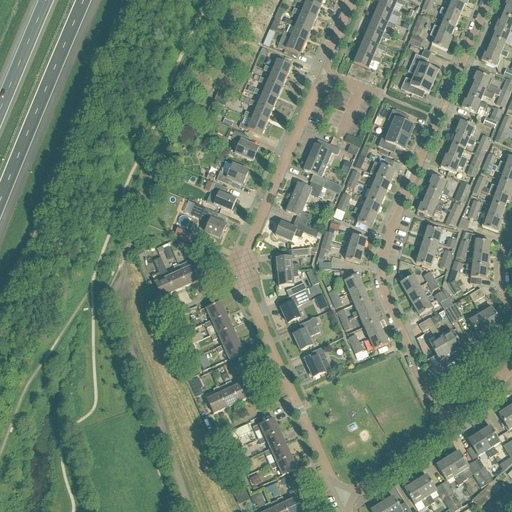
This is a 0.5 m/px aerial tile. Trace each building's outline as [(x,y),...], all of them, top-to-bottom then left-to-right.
[(307,0),(306,2),(302,0),(301,0),(291,0),(294,2),(305,6),(306,5),(320,11),(321,9),(324,0),(307,0)] [(392,13),(393,12),(395,5),(404,8),(406,4),(397,0),(396,2),(391,0),(380,0),(377,7),(392,13)] [(446,12),(458,17),(462,6),(451,1),(446,12)] [(430,14),(434,6),(425,3),(422,11),(430,14)] [(315,22),(320,11),(306,5),(304,7),(302,14),(294,10),(293,14),(300,18),(301,16),(315,22)] [(511,8),(506,6),(501,17),(511,21),(511,8)] [(387,24),(388,23),(390,16),(399,20),(401,15),(393,12),(392,13),(377,7),(373,18),(387,24)] [(278,22),(283,11),(279,9),(274,20),(278,22)] [(442,23),(453,28),(458,17),(446,12),(441,10),(439,15),(444,17),(442,23)] [(263,23),(266,13),(260,11),(257,21),(263,23)] [(414,21),(417,14),(411,12),(408,18),(414,21)] [(287,26),(295,29),(296,28),(310,34),(315,22),(301,16),(300,18),(297,25),(289,22),(287,26)] [(511,29),(510,29),(511,25),(511,21),(501,17),(497,28),(508,33),(511,35),(511,29)] [(373,18),(368,31),(382,37),(383,35),(386,28),(394,31),(396,26),(388,23),(387,24),(373,18)] [(416,26),(424,29),(427,21),(419,18),(416,26)] [(274,22),(270,32),(275,34),(280,24),(274,22)] [(448,39),(453,28),(442,23),(439,30),(434,27),(432,32),(448,39)] [(421,37),(424,29),(416,26),(413,34),(421,37)] [(305,45),(310,34),(296,28),(295,29),(291,37),(284,34),(283,38),(290,41),(291,39),(305,45)] [(497,28),(492,40),(504,45),(508,33),(497,28)] [(382,37),(368,31),(363,42),(377,48),(378,46),(381,39),(389,42),(391,38),(383,35),(382,37)] [(251,51),(257,35),(251,32),(245,48),(251,51)] [(446,44),(448,39),(432,32),(430,38),(433,39),(430,45),(445,52),(448,44),(446,44)] [(410,43),(421,48),(423,42),(412,37),(410,43)] [(300,57),(305,45),(291,39),(290,41),(287,47),(280,44),(277,49),(285,53),(286,51),(292,53),(300,57)] [(266,40),(263,46),(269,49),(272,42),(266,40)] [(501,51),(504,45),(492,40),(487,51),(499,56),(499,57),(506,60),(508,54),(501,51)] [(386,50),(384,49),(378,46),(377,48),(363,42),(358,54),(372,60),(373,58),(376,51),(384,54),(386,50)] [(499,56),(499,57),(499,56),(487,51),(485,55),(484,54),(480,62),(495,69),(499,61),(497,60),(499,56)] [(380,61),(373,58),(372,60),(358,54),(353,65),(367,71),(371,62),(379,65),(380,61)] [(416,56),(408,74),(415,77),(434,85),(439,73),(426,68),(428,62),(416,56)] [(264,68),(263,72),(271,75),(271,73),(285,79),(290,68),(276,62),(273,71),(264,68)] [(238,65),(236,69),(245,73),(247,68),(238,65)] [(353,80),(358,68),(352,66),(347,77),(353,80)] [(358,68),(353,80),(358,82),(363,71),(358,68)] [(364,85),(369,73),(363,71),(358,82),(364,85)] [(280,90),(285,79),(271,73),(271,75),(268,82),(260,79),(258,83),(266,86),(266,84),(280,90)] [(369,73),(364,85),(370,87),(375,76),(369,73)] [(472,86),(494,96),(498,97),(500,92),(488,87),(491,81),(475,74),(472,81),(473,82),(472,86)] [(413,83),(406,80),(401,91),(414,96),(416,91),(429,96),(434,85),(415,77),(413,83)] [(254,94),(261,97),(262,95),(276,101),(280,90),(266,84),(266,86),(263,93),(255,90),(254,94)] [(472,86),(467,98),(479,103),(481,97),(492,102),(494,96),(472,86)] [(499,98),(508,101),(511,94),(503,90),(499,98)] [(218,93),(214,102),(225,107),(229,98),(218,93)] [(271,113),(276,101),(262,95),(261,97),(258,104),(245,98),(243,103),(256,109),(257,107),(271,113)] [(479,103),(467,98),(465,102),(463,101),(460,109),(476,115),(479,108),(484,110),(486,106),(479,103)] [(504,110),(508,101),(499,98),(496,106),(504,110)] [(266,125),(271,113),(257,107),(256,109),(253,116),(245,113),(243,117),(251,120),(252,119),(266,125)] [(495,130),(502,112),(495,109),(490,121),(486,120),(484,126),(495,130)] [(390,133),(410,141),(415,128),(407,125),(409,119),(393,112),(388,122),(393,125),(390,133)] [(502,126),(509,129),(511,123),(511,121),(505,118),(502,126)] [(261,136),(266,125),(252,119),(251,120),(248,127),(240,124),(238,128),(246,132),(247,130),(261,136)] [(232,128),(234,124),(225,120),(223,125),(232,128)] [(205,121),(203,127),(214,130),(216,124),(205,121)] [(474,130),(474,129),(459,122),(456,130),(457,131),(456,135),(469,140),(471,137),(472,137),(475,131),(474,130)] [(509,129),(502,126),(498,134),(506,138),(509,129)] [(253,162),(258,149),(247,144),(249,139),(235,133),(231,141),(240,145),(236,155),(253,162)] [(405,153),(410,141),(390,133),(387,139),(383,138),(378,148),(394,155),(396,149),(405,153)] [(475,143),(469,140),(456,135),(451,146),(463,151),(465,145),(473,148),(475,143)] [(480,145),(488,148),(491,141),(483,137),(480,145)] [(309,158),(328,166),(332,156),(337,158),(340,151),(326,145),(324,150),(314,146),(309,158)] [(475,156),(483,160),(488,148),(480,145),(475,156)] [(446,157),(466,166),(468,161),(460,158),(463,151),(451,146),(446,157)] [(363,148),(360,157),(365,159),(369,150),(363,148)] [(488,155),(485,163),(493,166),(495,160),(496,160),(496,159),(495,158),(494,158),(491,157),(489,156),(488,155)] [(470,167),(478,171),(483,160),(475,156),(470,167)] [(464,170),(466,166),(446,157),(444,162),(442,161),(439,169),(454,175),(458,168),(464,170)] [(309,158),(304,171),(314,175),(310,183),(311,184),(322,189),(324,189),(327,182),(322,179),(328,166),(309,158)] [(500,163),(498,169),(511,173),(511,159),(510,159),(506,158),(504,165),(500,163)] [(371,171),(370,175),(376,178),(390,184),(395,173),(391,171),(394,164),(385,160),(382,167),(381,166),(378,173),(371,171)] [(340,172),(346,174),(350,165),(344,163),(340,172)] [(490,175),(493,166),(485,163),(481,172),(490,175)] [(232,167),(225,164),(221,173),(220,172),(216,181),(230,187),(232,182),(243,186),(249,172),(233,166),(232,167)] [(475,179),(478,171),(470,167),(467,176),(475,179)] [(499,182),(511,187),(511,186),(511,173),(498,169),(496,174),(502,176),(499,182)] [(350,180),(358,184),(361,176),(353,173),(350,180)] [(440,195),(446,198),(448,194),(443,192),(446,184),(431,177),(428,185),(429,186),(428,190),(440,195)] [(386,195),(390,184),(376,178),(371,189),(386,195)] [(476,186),(484,190),(487,181),(479,178),(476,186)] [(355,192),(358,184),(350,180),(347,189),(355,192)] [(333,195),(337,184),(330,181),(326,193),(333,195)] [(508,198),(511,187),(499,182),(497,189),(491,187),(490,192),(508,198)] [(194,196),(198,187),(191,184),(187,193),(194,196)] [(298,185),(292,199),(305,204),(308,196),(317,200),(322,189),(311,184),(308,189),(298,185)] [(215,185),(207,203),(231,214),(237,201),(226,197),(229,191),(215,185)] [(481,198),(484,190),(476,186),(473,194),(481,198)] [(381,207),(386,195),(371,189),(366,200),(381,207)] [(428,190),(423,201),(441,209),(443,205),(437,202),(440,195),(428,190)] [(491,205),(503,210),(508,198),(490,192),(488,197),(493,199),(491,205)] [(341,203),(348,206),(351,198),(344,195),(341,203)] [(459,195),(456,201),(463,205),(466,198),(459,195)] [(324,196),(318,212),(324,215),(330,199),(324,196)] [(301,213),(305,204),(292,199),(286,213),(298,218),(295,224),(306,228),(310,217),(301,213)] [(376,218),(381,207),(366,200),(361,212),(376,218)] [(439,214),(441,209),(423,201),(421,205),(419,205),(416,212),(431,219),(434,212),(439,214)] [(345,214),(348,206),(341,203),(337,211),(345,214)] [(470,211),(479,214),(482,206),(473,203),(470,211)] [(195,205),(190,216),(210,224),(206,233),(220,239),(221,237),(223,234),(224,232),(225,232),(226,229),(225,229),(226,226),(216,221),(218,216),(204,210),(205,209),(195,205)] [(310,205),(307,213),(314,215),(317,207),(310,205)] [(451,213),(459,217),(462,209),(454,205),(451,213)] [(484,215),(499,221),(503,210),(491,205),(489,212),(485,210),(484,215)] [(355,209),(353,214),(359,217),(357,223),(371,229),(376,218),(361,212),(355,209)] [(181,220),(184,213),(177,211),(174,218),(181,220)] [(476,222),(479,214),(470,211),(468,220),(476,222)] [(455,225),(459,217),(451,213),(447,221),(455,225)] [(498,226),(499,221),(484,215),(482,220),(484,221),(481,229),(497,234),(499,226),(498,226)] [(319,233),(306,228),(295,224),(293,229),(281,224),(276,238),(291,244),(294,237),(301,240),(303,234),(316,240),(319,233)] [(338,233),(340,227),(331,225),(329,230),(338,233)] [(174,238),(175,234),(160,229),(159,232),(174,238)] [(422,241),(436,245),(440,234),(426,229),(422,241)] [(323,242),(332,244),(334,236),(326,233),(323,242)] [(348,248),(363,252),(367,240),(351,235),(348,248)] [(397,246),(399,238),(390,236),(389,238),(387,243),(397,246)] [(454,251),(457,243),(449,240),(446,249),(454,251)] [(432,257),(436,245),(422,241),(418,253),(432,257)] [(473,254),(488,256),(490,243),(475,241),(473,254)] [(329,253),(332,244),(323,242),(321,250),(329,253)] [(459,251),(467,253),(469,245),(461,242),(459,251)] [(169,262),(175,259),(169,248),(164,250),(169,262)] [(359,264),(363,252),(348,248),(344,260),(359,264)] [(294,258),(310,257),(310,250),(294,252),(294,258)] [(275,252),(275,259),(293,258),(293,251),(275,252)] [(464,262),(467,253),(459,251),(456,259),(464,262)] [(136,255),(138,260),(145,257),(143,252),(136,255)] [(442,261),(450,263),(453,255),(445,252),(442,261)] [(428,269),(432,257),(418,253),(414,265),(428,269)] [(486,269),(488,256),(473,254),(471,267),(486,269)] [(180,273),(187,288),(200,282),(198,278),(205,275),(197,258),(187,263),(189,268),(182,272),(180,273)] [(168,278),(170,277),(162,260),(154,263),(163,281),(156,284),(163,299),(174,294),(168,278)] [(293,266),(293,267),(292,267),(291,260),(277,261),(278,274),(292,273),(297,273),(299,272),(299,266),(293,266)] [(448,271),(450,263),(442,261),(440,269),(448,271)] [(456,273),(458,273),(460,274),(463,266),(455,263),(452,272),(456,273)] [(180,273),(182,272),(179,266),(174,269),(177,274),(170,277),(168,278),(174,294),(187,288),(180,273)] [(470,279),(485,281),(486,269),(467,266),(466,271),(471,272),(470,279)] [(340,272),(349,293),(363,288),(358,277),(352,279),(349,272),(340,272)] [(292,273),(278,274),(280,287),(293,286),(293,279),(297,278),(297,273),(292,273)] [(433,279),(430,273),(422,277),(426,283),(433,279)] [(418,288),(411,277),(398,285),(404,296),(418,288)] [(439,288),(433,279),(426,283),(427,284),(431,293),(439,288)] [(454,295),(459,292),(454,282),(449,285),(454,295)] [(286,293),(289,298),(304,291),(304,292),(306,291),(304,285),(286,293)] [(354,305),(368,299),(363,288),(349,293),(354,305)] [(404,296),(411,306),(424,299),(418,288),(404,296)] [(304,291),(289,298),(287,299),(290,305),(282,309),(289,324),(301,318),(296,308),(309,303),(304,292),(304,291)] [(474,304),(485,298),(481,291),(470,297),(474,304)] [(331,301),(339,298),(336,292),(329,295),(331,301)] [(448,308),(453,305),(445,292),(436,297),(440,305),(444,311),(448,308)] [(317,313),(321,311),(316,295),(311,297),(317,313)] [(323,296),(319,297),(324,308),(328,306),(323,296)] [(424,299),(411,306),(417,317),(430,309),(427,305),(434,301),(431,296),(425,300),(424,299)] [(339,298),(331,301),(336,311),(343,308),(339,298)] [(354,318),(359,316),(373,310),(368,299),(354,305),(357,312),(352,314),(353,315),(354,318)] [(212,321),(226,315),(221,304),(207,310),(206,308),(200,311),(202,317),(209,314),(212,321)] [(448,308),(458,324),(464,320),(456,306),(454,307),(453,305),(448,308)] [(453,326),(458,324),(448,308),(444,311),(453,326)] [(479,315),(489,332),(500,326),(490,309),(479,315)] [(359,316),(364,327),(377,322),(373,310),(359,316)] [(218,334),(231,327),(226,315),(212,321),(206,324),(208,329),(214,326),(218,334)] [(320,319),(336,357),(345,353),(329,315),(320,319)] [(478,339),(489,332),(479,315),(468,322),(478,339)] [(301,351),(313,345),(310,339),(320,334),(316,326),(319,325),(316,318),(299,326),(301,332),(294,336),(301,351)] [(348,321),(341,324),(345,334),(353,330),(349,320),(348,321)] [(423,334),(434,328),(430,321),(419,327),(423,334)] [(369,339),(382,333),(377,322),(364,327),(369,339)] [(223,346),(237,340),(231,327),(218,334),(211,336),(214,342),(220,339),(223,346)] [(368,346),(364,329),(359,330),(363,347),(368,346)] [(437,335),(449,356),(460,349),(450,332),(445,335),(443,332),(437,335)] [(382,333),(369,339),(374,350),(387,344),(382,333)] [(197,336),(190,339),(193,345),(200,342),(203,341),(200,334),(197,336)] [(438,362),(449,356),(437,335),(434,337),(436,341),(428,345),(438,362)] [(351,346),(359,343),(356,337),(348,340),(351,346)] [(237,340),(223,346),(217,349),(219,353),(226,350),(230,360),(243,354),(237,340)] [(359,343),(351,346),(355,357),(358,363),(368,358),(366,353),(363,354),(363,353),(359,343)] [(331,371),(326,361),(328,360),(322,349),(311,354),(314,360),(306,363),(313,379),(331,371)] [(204,357),(198,359),(201,365),(207,363),(204,357)] [(244,361),(238,364),(242,372),(248,369),(244,361)] [(232,389),(238,404),(251,398),(249,394),(244,383),(246,383),(244,377),(238,379),(241,385),(234,388),(232,389)] [(198,380),(189,384),(194,393),(201,390),(202,390),(198,380)] [(228,391),(221,394),(219,395),(226,410),(238,404),(232,389),(234,388),(231,382),(226,385),(228,391)] [(246,383),(244,383),(249,394),(254,392),(249,382),(246,383)] [(219,395),(221,394),(219,388),(213,391),(216,397),(206,401),(213,416),(226,410),(219,395)] [(511,414),(509,409),(498,416),(508,432),(511,429),(511,414)] [(265,439),(279,432),(274,420),(260,426),(259,425),(253,428),(255,433),(261,431),(264,438),(265,439)] [(235,431),(238,439),(249,434),(246,426),(235,431)] [(489,428),(478,435),(492,458),(498,455),(494,448),(499,445),(489,428)] [(271,452),(285,445),(279,432),(265,439),(264,438),(258,440),(261,446),(266,443),(270,450),(271,452)] [(492,458),(478,435),(467,441),(471,448),(472,449),(477,458),(484,454),(488,460),(492,458)] [(240,442),(234,445),(237,451),(242,448),(240,442)] [(270,450),(264,453),(270,466),(276,463),(277,465),(291,458),(285,445),(271,452),(270,450)] [(511,462),(511,450),(509,445),(503,448),(511,462)] [(461,473),(468,469),(481,491),(487,487),(478,473),(473,464),(467,467),(457,452),(446,460),(461,484),(466,481),(461,473)] [(277,465),(276,463),(270,466),(273,471),(278,468),(283,477),(297,470),(291,458),(277,465)] [(250,460),(243,463),(246,469),(252,466),(250,460)] [(458,488),(462,485),(461,484),(446,460),(436,466),(446,483),(453,479),(458,488)] [(488,487),(489,486),(493,482),(485,469),(478,473),(487,487),(488,486),(488,487)] [(254,487),(262,484),(259,476),(251,479),(254,487)] [(295,477),(288,480),(291,485),(297,483),(295,477)] [(415,483),(430,507),(435,504),(430,496),(436,492),(426,477),(415,483)] [(495,494),(498,492),(500,490),(493,482),(489,486),(495,494)] [(425,510),(430,507),(415,483),(404,491),(414,506),(420,502),(425,510)] [(267,489),(270,495),(278,492),(275,485),(267,489)] [(491,498),(495,494),(489,486),(488,487),(484,490),(491,498)] [(486,502),(491,498),(484,490),(479,494),(486,502)] [(283,505),(286,511),(302,511),(296,499),(297,499),(294,493),(289,495),(292,501),(285,504),(283,505)] [(481,506),(486,502),(479,494),(474,498),(481,506)] [(260,495),(250,500),(253,507),(256,505),(258,510),(265,506),(260,495)] [(448,498),(456,511),(458,511),(463,509),(454,495),(448,498)] [(382,504),(386,511),(401,511),(392,497),(382,504)] [(286,511),(283,505),(285,504),(282,498),(277,501),(280,507),(272,510),(270,511),(286,511)] [(449,511),(456,511),(448,498),(443,502),(449,511)] [(476,510),(481,506),(474,498),(469,501),(476,510)]
